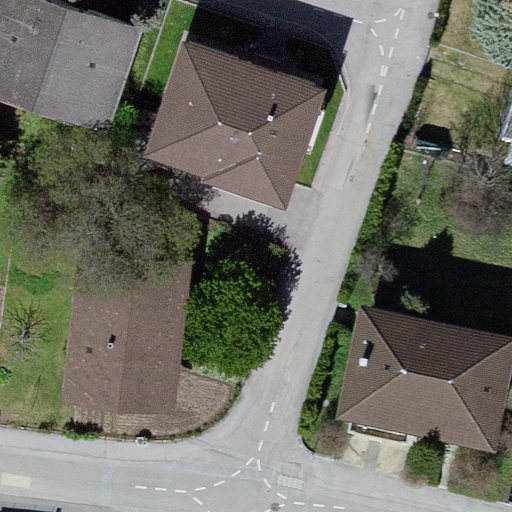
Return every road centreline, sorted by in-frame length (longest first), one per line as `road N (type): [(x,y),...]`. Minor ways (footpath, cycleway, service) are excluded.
road 1 (residential): [(395,30),(238,506)]
road 2 (residential): [(238,506),(0,481)]
